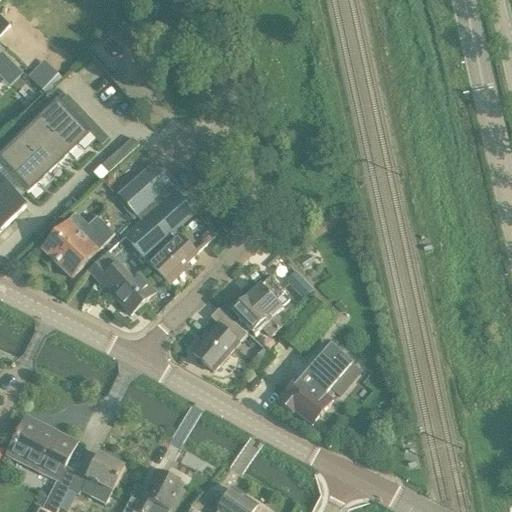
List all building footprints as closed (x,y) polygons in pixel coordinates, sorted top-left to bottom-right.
[(0,37),(11,27),(0,15),(0,37)] [(137,44),(126,41),(114,28),(87,50),(107,74),(117,65),(119,71),(126,79),(137,80),(143,75),(146,63),(144,52),(137,44)] [(0,56),(0,78),(8,85),(18,74),(0,56)] [(27,77),(46,94),(58,83),(39,65),(27,77)] [(66,95),(59,101),(102,146),(109,139),(66,95)] [(90,136),(59,104),(0,160),(0,232),(26,208),(18,200),(22,197),(26,193),(28,195),(90,136)] [(139,146),(132,138),(102,165),(109,173),(139,146)] [(197,218),(171,188),(154,167),(120,196),(128,206),(124,210),(134,221),(138,218),(143,223),(126,238),(147,261),(186,227),(197,218)] [(101,181),(107,175),(101,168),(94,174),(101,181)] [(97,219),(89,228),(76,216),(42,250),(73,280),(115,236),(97,219)] [(215,239),(197,218),(186,227),(147,261),(151,266),(170,286),(184,273),(182,270),(215,239)] [(86,273),(99,288),(113,303),(116,300),(132,317),(156,295),(140,277),(134,283),(108,254),(86,273)] [(304,300),(313,291),(297,274),(288,283),(304,300)] [(276,324),(279,321),(276,318),(284,310),(283,309),(290,302),(284,295),(285,293),(271,278),(248,300),(270,324),(273,321),(276,324)] [(307,354),(336,318),(311,299),(283,334),(307,354)] [(250,331),(256,337),(264,329),(272,337),(284,326),(279,321),(276,324),(273,321),(270,324),(248,300),(234,313),(239,319),(235,324),(247,334),(250,331)] [(235,324),(234,324),(219,311),(212,319),(218,325),(193,353),(215,373),(247,336),(246,335),(247,334),(235,324)] [(332,390),(353,364),(332,347),(301,384),(297,381),(280,402),(294,414),(296,412),(312,426),(333,401),(330,399),(335,393),(332,390)] [(260,366),(270,355),(262,349),(253,360),(260,366)] [(70,487),(77,474),(65,468),(77,445),(27,419),(8,457),(57,482),(43,509),(48,511),(57,511),(59,510),(70,487)] [(70,487),(59,510),(62,511),(68,511),(77,496),(78,497),(80,492),(105,505),(111,493),(112,493),(124,469),(99,457),(87,480),(77,474),(70,487)] [(169,511),(183,485),(179,483),(180,480),(170,475),(168,478),(158,473),(142,504),(132,499),(125,511),(149,511),(154,504),(169,511)] [(220,511),(264,511),(258,508),(233,491),(220,511),(221,511),(220,511)]
